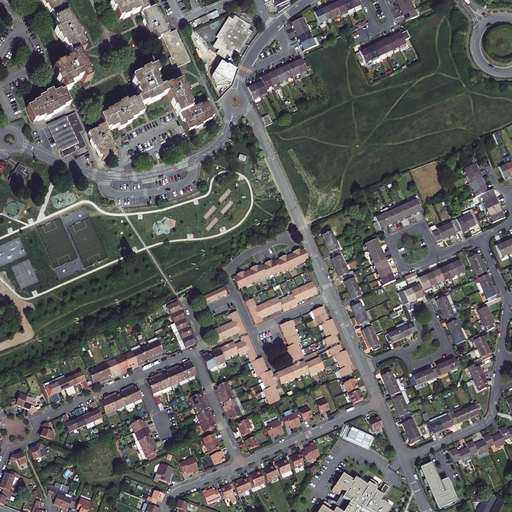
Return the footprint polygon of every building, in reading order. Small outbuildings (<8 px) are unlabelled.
[(61,86),(64,92),(64,93),(71,90),(69,86),(76,83),(75,82),(79,80),(82,79),(84,83),(90,80),(87,73),(89,72),(82,59),(81,59),(78,53),(85,50),(83,46),(84,46),(81,39),(83,38),(80,31),(79,32),(76,25),(75,26),(72,19),(71,20),(66,10),(68,9),(64,3),(66,2),(65,0),(39,0),(41,2),(42,1),(44,6),(45,7),(47,7),(50,13),(51,13),(56,23),(55,23),(58,30),(54,31),(57,38),(59,37),(61,43),(62,44),(64,43),(67,50),(68,49),(71,55),(72,59),(66,62),(66,63),(63,65),(63,63),(56,66),(57,68),(53,69),(58,79),(56,80),(60,87),(61,86)] [(109,0),(110,3),(109,4),(112,10),(114,10),(118,20),(122,18),(122,20),(129,17),(128,15),(132,13),(132,15),(139,12),(140,15),(143,21),(142,22),(143,24),(144,27),(152,43),(158,40),(158,39),(162,37),(168,34),(164,28),(166,27),(164,24),(162,20),(161,21),(160,18),(159,18),(156,11),(155,12),(153,9),(147,11),(144,5),(145,4),(143,0),(109,0)] [(290,5),(287,0),(273,0),(274,2),(273,2),(273,3),(274,4),(275,4),(276,7),(275,7),(278,13),(290,5)] [(341,19),(348,15),(341,0),(339,0),(338,1),(334,3),(340,15),(341,19)] [(355,12),(354,9),(349,0),(341,0),(348,15),(355,12)] [(349,0),(354,9),(361,6),(358,0),(349,0)] [(397,6),(398,9),(411,3),(414,2),(413,0),(399,0),(395,2),(397,6)] [(333,19),(340,15),(334,3),(331,4),(327,6),(333,19)] [(401,16),(414,10),(411,3),(398,9),(400,12),(401,16)] [(326,22),(333,19),(327,6),(324,8),(320,9),(326,22)] [(319,25),(326,22),(320,9),(317,11),(314,12),(317,20),(319,25)] [(414,10),(401,16),(403,20),(405,25),(418,19),(414,10)] [(248,30),(250,26),(235,16),(232,20),(228,18),(216,37),(218,39),(213,46),(219,50),(216,54),(224,59),(227,55),(231,57),(233,53),(236,50),(239,52),(252,33),(248,30)] [(306,26),(303,19),(290,25),(292,28),(293,31),(306,26)] [(296,38),(309,32),(306,26),(293,31),(295,35),(296,38)] [(162,37),(168,51),(170,50),(173,57),(171,58),(169,59),(173,70),(184,65),(186,64),(190,62),(177,33),(176,31),(168,34),(162,37)] [(300,45),(312,39),(309,32),(296,38),(298,42),(300,45)] [(399,48),(400,51),(404,49),(404,47),(406,46),(404,41),(401,34),(400,32),(397,34),(393,36),(399,48)] [(407,32),(401,34),(404,41),(410,39),(407,32)] [(399,48),(393,36),(390,37),(386,39),(392,51),(399,48)] [(312,39),(300,45),(301,49),(303,52),(305,51),(306,53),(309,52),(308,50),(319,45),(316,38),(312,40),(312,39)] [(392,51),(386,39),(383,40),(380,42),(386,55),(392,51)] [(376,44),(373,45),(379,58),(380,61),(387,58),(386,55),(380,42),(376,44)] [(373,64),(374,65),(381,62),(380,61),(379,58),(373,45),(370,47),(366,48),(372,61),(373,64)] [(367,68),(374,65),(373,64),(372,61),(366,48),(363,50),(359,52),(360,53),(356,55),(360,63),(364,61),(367,68)] [(298,60),(294,62),(300,74),(307,71),(309,75),(312,73),(306,60),(303,62),(301,58),(298,60)] [(224,74),(229,66),(221,61),(216,69),(220,72),(214,81),(222,86),(228,76),(224,74)] [(300,74),(294,62),(291,63),(287,65),(293,77),(300,74)] [(284,67),(280,68),(286,81),(293,77),(287,65),(284,67)] [(124,126),(130,124),(131,123),(130,121),(137,118),(136,117),(143,114),(140,107),(143,105),(147,104),(147,105),(160,99),(160,98),(167,95),(171,104),(173,109),(175,109),(178,115),(179,115),(182,121),(183,121),(188,131),(195,128),(195,129),(198,128),(202,126),(201,124),(205,123),(204,123),(211,119),(211,118),(214,117),(208,103),(201,106),(200,105),(195,107),(191,109),(190,106),(191,105),(188,98),(187,95),(188,94),(186,91),(185,88),(184,88),(181,81),(171,86),(170,85),(159,90),(158,87),(157,84),(156,83),(158,82),(155,76),(158,74),(155,67),(148,71),(148,69),(141,72),(141,74),(131,78),(133,82),(132,82),(135,89),(136,88),(138,92),(136,92),(139,99),(137,100),(133,102),(133,101),(126,104),(125,102),(119,105),(119,106),(112,109),(113,110),(106,113),(107,114),(100,117),(103,124),(104,125),(106,131),(110,129),(110,131),(117,128),(118,131),(121,129),(125,128),(124,126)] [(273,71),(279,84),(286,81),(280,68),(277,70),(273,71)] [(270,73),(266,74),(272,87),(274,92),(281,88),(279,84),(273,71),(270,73)] [(259,78),(261,81),(265,90),(272,87),(266,74),(263,76),(259,78)] [(258,82),(254,84),(260,97),(267,93),(265,90),(261,81),(258,82)] [(260,97),(254,84),(250,86),(247,87),(253,100),(260,97)] [(63,108),(70,105),(64,93),(64,92),(60,93),(59,92),(53,95),(51,92),(45,95),(45,96),(40,99),(39,99),(39,101),(33,104),(33,106),(27,109),(33,122),(36,121),(37,122),(44,119),(45,121),(51,118),(51,116),(57,113),(64,110),(63,108)] [(75,113),(47,126),(57,145),(59,150),(59,152),(61,152),(64,157),(86,147),(80,133),(83,131),(75,113)] [(269,116),(261,119),(265,127),(272,124),(269,116)] [(106,131),(104,125),(97,129),(97,130),(87,135),(91,141),(90,142),(93,148),(94,148),(95,151),(96,151),(99,157),(100,157),(102,160),(115,154),(112,147),(113,147),(111,142),(106,131)] [(511,160),(510,157),(503,160),(506,165),(511,178),(511,179),(511,160)] [(26,169),(19,164),(8,181),(20,188),(27,176),(23,173),(26,169)] [(465,178),(479,172),(478,168),(476,164),(462,171),(465,178)] [(511,178),(506,165),(499,168),(504,181),(508,179),(511,178)] [(468,185),(482,178),(481,175),(479,172),(465,178),(468,185)] [(471,192),(485,185),(484,182),(482,178),(468,185),(471,192)] [(477,197),(488,192),(487,189),(485,185),(471,192),(474,198),(477,197)] [(480,204),(495,198),(494,194),(492,191),(488,192),(477,197),(480,204)] [(497,201),(495,198),(480,204),(483,211),(485,210),(498,205),(497,201)] [(416,200),(409,203),(415,216),(418,214),(422,213),(416,200)] [(409,203),(402,206),(408,219),(411,217),(415,216),(409,203)] [(485,210),(488,217),(501,212),(500,208),(498,205),(485,210)] [(394,206),(387,209),(394,225),(398,223),(401,222),(395,209),(394,206)] [(408,219),(402,206),(395,209),(401,222),(405,220),(408,219)] [(385,213),(382,215),(387,228),(391,226),(394,225),(387,209),(387,208),(383,210),(385,213)] [(463,217),(469,231),(473,229),(476,227),(475,225),(478,223),(474,215),(473,212),(471,209),(468,211),(461,214),(463,217)] [(501,212),(488,217),(491,224),(504,218),(503,215),(501,212)] [(381,215),(375,218),(377,222),(372,224),(376,232),(380,230),(380,231),(384,229),(387,228),(382,215),(381,215)] [(452,220),(458,233),(461,231),(462,234),(465,232),(469,231),(463,217),(462,217),(456,220),(456,219),(452,220)] [(458,233),(452,220),(449,221),(450,223),(443,226),(449,240),(453,238),(456,237),(455,234),(458,233)] [(449,240),(443,226),(437,229),(435,226),(429,228),(435,243),(436,244),(437,245),(442,243),(446,241),(449,240)] [(326,244),(335,240),(336,240),(332,231),(331,232),(330,229),(323,232),(324,235),(322,236),(324,240),(326,245),(326,244)] [(364,245),(367,252),(380,246),(379,243),(377,239),(364,245)] [(505,241),(502,242),(507,255),(511,253),(511,246),(509,239),(505,241)] [(335,240),(326,244),(328,249),(330,253),(332,252),(333,255),(339,253),(340,252),(335,240)] [(507,255),(502,242),(498,244),(495,245),(500,258),(501,258),(502,261),(509,258),(507,255)] [(371,259),(383,253),(382,250),(380,246),(367,252),(364,254),(367,260),(371,259)] [(267,278),(280,272),(281,273),(299,265),(309,261),(303,249),(300,250),(300,249),(292,253),(293,254),(287,256),(286,255),(281,258),(279,259),(279,260),(276,261),(275,260),(272,262),(272,261),(264,264),(265,265),(261,266),(261,265),(258,267),(257,266),(250,269),(250,270),(244,273),(244,272),(236,275),(237,276),(233,278),(239,289),(266,277),(267,278)] [(473,267),(482,263),(480,259),(478,254),(476,255),(475,252),(468,255),(473,267)] [(333,255),(332,256),(333,259),(332,260),(334,264),(336,268),(344,265),(339,253),(333,255)] [(374,266),(386,260),(385,257),(383,253),(371,259),(374,266)] [(465,273),(464,271),(459,259),(455,261),(452,262),(458,277),(465,273)] [(388,263),(386,260),(374,266),(377,273),(389,267),(388,263)] [(451,280),(458,277),(452,262),(448,264),(445,265),(450,278),(451,280)] [(475,277),(477,279),(487,275),(484,269),(482,263),(473,267),(477,276),(475,277)] [(350,276),(348,273),(344,265),(336,268),(338,273),(340,277),(341,276),(343,279),(345,279),(350,276)] [(450,278),(445,265),(441,267),(438,269),(444,281),(450,278)] [(391,270),(389,267),(377,273),(380,279),(392,274),(391,270)] [(431,272),(437,284),(444,281),(438,269),(435,270),(431,272)] [(430,287),(437,284),(431,272),(428,273),(424,275),(427,281),(430,287)] [(394,277),(392,274),(380,279),(383,286),(395,281),(394,277)] [(350,276),(345,279),(346,282),(344,283),(346,287),(348,291),(357,287),(352,275),(350,276)] [(420,284),(423,291),(430,287),(427,281),(424,275),(421,276),(417,278),(420,284)] [(483,291),(492,287),(489,281),(487,275),(477,279),(474,280),(480,292),(483,291)] [(296,303),(317,294),(312,282),(291,292),(292,295),(278,301),(277,298),(256,307),(253,299),(245,302),(255,324),(263,321),(261,318),(282,309),(283,312),(298,306),(296,303)] [(410,288),(416,302),(419,300),(423,298),(422,297),(425,296),(423,291),(420,284),(410,288)] [(416,302),(410,288),(409,288),(408,286),(402,289),(403,291),(400,293),(402,297),(405,305),(407,304),(409,304),(409,305),(416,302)] [(359,301),(362,299),(357,287),(348,291),(350,295),(352,300),(354,299),(355,302),(359,301)] [(495,299),(494,296),(496,295),(494,291),(492,287),(483,291),(489,302),(495,299)] [(201,306),(211,302),(227,294),(224,288),(217,291),(198,299),(201,306)] [(441,295),(437,297),(438,300),(436,301),(438,305),(440,309),(452,304),(448,296),(446,297),(445,293),(441,295)] [(171,315),(180,311),(179,309),(181,308),(182,308),(179,301),(163,308),(167,317),(171,315)] [(355,302),(352,304),(353,307),(352,308),(353,312),(355,316),(364,312),(359,301),(355,302)] [(454,317),(453,314),(457,312),(453,304),(452,304),(440,309),(442,314),(444,318),(446,317),(447,320),(454,317)] [(482,320),(490,316),(488,311),(487,307),(485,308),(483,305),(478,307),(476,308),(482,320)] [(338,334),(332,320),(329,321),(323,307),(311,312),(318,326),(321,325),(326,339),(324,340),(327,347),(330,346),(336,343),(338,342),(335,335),(338,334)] [(181,314),(180,311),(171,315),(174,324),(187,318),(185,315),(184,312),(181,314)] [(211,331),(216,342),(237,334),(238,336),(239,336),(245,333),(246,333),(237,312),(229,315),(232,322),(211,331)] [(364,312),(355,316),(357,321),(359,325),(361,324),(362,327),(369,324),(364,312)] [(451,333),(453,332),(462,328),(457,316),(454,317),(447,320),(447,321),(449,324),(447,324),(449,329),(451,333)] [(490,316),(482,320),(487,331),(494,328),(492,325),(494,324),(492,320),(490,316)] [(187,318),(174,324),(178,332),(187,328),(187,326),(189,324),(188,322),(187,318)] [(301,342),(291,321),(280,326),(289,347),(286,348),(293,362),(298,360),(304,357),(298,343),(301,342)] [(369,324),(362,327),(364,330),(362,331),(364,336),(366,340),(375,336),(369,324)] [(397,331),(401,340),(405,338),(409,336),(408,334),(411,333),(411,332),(408,326),(397,331)] [(189,330),(187,328),(178,332),(181,340),(190,336),(194,335),(193,332),(191,329),(189,330)] [(458,344),(467,340),(462,328),(453,332),(451,333),(453,337),(455,342),(457,341),(458,344)] [(401,340),(397,331),(385,336),(388,343),(391,342),(391,344),(396,342),(401,340)] [(181,340),(185,349),(195,344),(194,342),(197,341),(195,338),(194,335),(190,336),(181,340)] [(472,338),(474,341),(477,350),(486,346),(484,342),(482,337),(481,338),(479,335),(476,336),(472,338)] [(219,348),(224,360),(238,354),(239,356),(246,353),(251,363),(257,377),(260,376),(261,379),(266,390),(263,391),(269,405),(281,400),(274,386),(277,385),(276,381),(273,376),(271,371),(268,372),(262,358),(258,360),(247,336),(241,339),(240,339),(241,342),(235,345),(233,342),(219,348)] [(375,336),(366,340),(368,344),(370,349),(372,348),(373,351),(380,348),(375,336)] [(161,349),(159,343),(158,341),(149,344),(155,359),(158,358),(161,357),(160,354),(163,353),(161,349)] [(152,360),(155,359),(149,344),(140,348),(146,361),(148,359),(149,362),(152,360)] [(352,365),(346,351),(343,352),(340,345),(338,346),(332,349),(328,350),(331,357),(334,356),(340,370),(337,371),(341,378),(352,373),(349,366),(352,365)] [(486,346),(477,350),(474,351),(478,359),(474,361),(475,365),(477,364),(490,358),(489,355),(490,355),(488,350),(486,346)] [(146,361),(140,348),(132,352),(138,367),(141,365),(144,364),(143,362),(146,361)] [(219,348),(216,349),(213,350),(214,353),(211,354),(218,370),(227,366),(224,360),(219,348)] [(135,368),(138,367),(132,352),(123,356),(128,368),(131,367),(132,369),(135,368)] [(218,370),(211,354),(208,355),(207,353),(204,354),(201,355),(209,374),(218,370)] [(126,369),(128,368),(123,356),(114,360),(121,374),(124,373),(127,372),(126,369)] [(324,369),(319,358),(305,364),(304,361),(300,363),(294,365),(276,373),(276,374),(279,380),(281,385),(309,373),(310,375),(324,369)] [(445,363),(449,371),(461,366),(458,360),(455,361),(454,359),(450,361),(445,363)] [(118,376),(121,374),(114,360),(106,363),(111,376),(114,374),(115,377),(118,376)] [(182,367),(187,379),(196,375),(190,360),(186,362),(183,363),(184,366),(182,367)] [(111,376),(106,363),(97,367),(104,382),(107,381),(109,379),(108,377),(111,376)] [(434,370),(437,377),(449,371),(445,363),(441,365),(437,366),(438,368),(434,370)] [(475,365),(468,367),(474,380),(483,376),(481,371),(479,367),(478,367),(477,364),(475,365)] [(179,383),(187,379),(182,367),(179,368),(178,366),(175,367),(172,368),(179,383)] [(88,371),(93,384),(97,383),(98,385),(101,383),(104,382),(97,367),(88,371)] [(170,387),(179,383),(172,368),(169,369),(166,371),(167,373),(165,374),(170,387)] [(394,381),(390,372),(389,369),(383,372),(384,375),(382,376),(384,381),(386,385),(394,381)] [(437,377),(434,370),(431,371),(430,369),(426,371),(422,373),(425,382),(437,377)] [(73,376),(77,385),(82,383),(85,390),(87,389),(88,389),(81,373),(73,376)] [(171,390),(170,387),(165,374),(162,376),(161,373),(158,374),(155,376),(162,393),(163,394),(171,390)] [(425,382),(422,373),(417,375),(413,377),(414,379),(410,380),(413,387),(425,382)] [(65,380),(72,396),(74,395),(76,394),(73,387),(77,385),(73,376),(65,380)] [(154,397),(162,393),(155,376),(152,377),(149,378),(150,381),(147,382),(154,397)] [(483,376),(474,380),(479,392),(487,389),(486,387),(485,384),(487,384),(483,376)] [(355,378),(344,383),(348,392),(357,388),(355,383),(357,382),(355,378)] [(61,392),(57,383),(56,380),(44,385),(53,404),(56,403),(60,401),(56,394),(61,392)] [(58,383),(57,383),(61,392),(65,390),(69,397),(70,397),(72,396),(65,380),(58,383)] [(393,396),(399,393),(394,381),(386,385),(388,389),(389,393),(392,392),(393,396)] [(216,394),(218,397),(231,391),(228,382),(224,384),(217,387),(218,390),(215,391),(216,394)] [(127,388),(134,403),(141,400),(142,399),(137,387),(134,388),(133,385),(130,387),(127,388)] [(125,407),(134,403),(127,388),(124,389),(121,391),(122,393),(120,394),(119,394),(125,407)] [(360,390),(349,395),(353,404),(363,400),(360,394),(362,393),(360,390)] [(231,391),(218,397),(219,400),(220,403),(223,401),(224,404),(235,399),(231,391)] [(113,394),(110,396),(116,410),(125,407),(119,394),(117,395),(116,393),(113,394)] [(396,408),(404,405),(401,396),(399,393),(393,396),(394,399),(392,400),(394,404),(396,408)] [(201,397),(200,394),(195,397),(189,399),(193,408),(206,402),(205,399),(204,396),(201,397)] [(22,408),(26,398),(19,395),(17,401),(12,399),(9,400),(12,407),(15,406),(19,407),(22,408)] [(157,395),(154,397),(160,412),(164,410),(157,395)] [(100,402),(106,415),(116,410),(110,396),(107,397),(104,398),(105,400),(100,402)] [(26,410),(29,411),(31,414),(37,411),(36,409),(36,408),(31,406),(33,400),(26,398),(22,408),(26,410)] [(324,398),(315,402),(320,414),(323,413),(323,412),(326,411),(329,410),(324,398)] [(223,410),(225,413),(238,407),(235,399),(224,404),(225,406),(222,407),(223,410)] [(94,412),(90,413),(93,422),(102,418),(94,402),(93,403),(91,404),(94,412)] [(196,416),(207,411),(206,409),(209,408),(207,405),(206,402),(193,408),(196,416)] [(404,405),(396,408),(398,412),(400,417),(402,416),(403,419),(410,416),(404,405)] [(307,406),(298,410),(303,422),(306,421),(306,420),(309,418),(312,417),(307,406)] [(462,411),(466,420),(474,416),(475,418),(475,419),(479,417),(477,411),(474,406),(462,411)] [(230,418),(231,420),(242,416),(238,407),(225,413),(226,416),(227,419),(230,418)] [(466,420),(462,411),(461,407),(452,411),(451,408),(448,410),(449,413),(453,423),(456,421),(457,423),(462,421),(466,420)] [(93,422),(90,413),(85,415),(82,408),(80,409),(78,409),(86,426),(93,422)] [(77,429),(86,426),(78,409),(76,410),(75,411),(78,419),(74,420),(77,429)] [(196,416),(200,424),(213,418),(212,415),(211,412),(208,413),(207,411),(196,416)] [(282,421),(286,429),(289,427),(290,429),(293,428),(296,426),(296,428),(301,426),(295,412),(284,417),(285,420),(282,421)] [(453,423),(449,413),(446,414),(448,418),(439,421),(442,430),(446,428),(451,426),(450,424),(453,423)] [(69,433),(77,429),(74,420),(69,422),(66,415),(64,416),(62,417),(69,433)] [(407,432),(415,428),(411,419),(410,416),(403,419),(405,422),(403,423),(405,428),(407,432)] [(383,428),(378,417),(372,419),(372,418),(369,420),(374,432),(383,428)] [(213,418),(200,424),(204,433),(215,428),(213,425),(216,424),(215,421),(213,418)] [(439,421),(437,418),(425,423),(425,424),(430,433),(433,431),(433,434),(438,432),(442,430),(439,421)] [(243,436),(250,433),(248,429),(252,428),(248,419),(238,424),(240,429),(240,430),(241,433),(243,436)] [(128,426),(132,434),(148,427),(147,425),(146,423),(145,421),(143,423),(143,422),(141,420),(132,424),(128,426)] [(265,428),(269,436),(272,435),(273,437),(276,435),(279,434),(279,435),(284,433),(278,420),(267,425),(268,427),(265,428)] [(41,433),(40,436),(50,440),(53,433),(47,431),(49,426),(48,423),(41,426),(43,429),(41,433)] [(148,427),(132,434),(136,443),(138,441),(149,437),(148,434),(150,433),(150,432),(149,430),(148,427)] [(511,440),(511,428),(507,430),(506,427),(502,428),(499,429),(501,434),(503,441),(510,437),(511,441),(511,440)] [(415,428),(407,432),(408,436),(412,444),(420,441),(415,428)] [(503,441),(501,434),(491,438),(490,434),(486,436),(482,438),(484,441),(487,448),(494,445),(495,448),(505,444),(503,441)] [(142,450),(155,444),(154,441),(153,439),(152,438),(150,439),(149,437),(138,441),(142,450)] [(261,446),(257,437),(244,442),(245,444),(246,445),(247,445),(249,451),(261,446)] [(217,439),(205,444),(210,453),(219,449),(216,444),(218,443),(218,441),(217,439)] [(142,450),(138,441),(136,443),(143,459),(145,458),(142,450)] [(487,448),(484,441),(474,445),(473,441),(469,443),(466,445),(467,448),(471,455),(477,452),(478,456),(488,451),(487,448)] [(47,447),(37,443),(36,447),(32,448),(29,450),(33,460),(40,457),(40,458),(47,455),(45,450),(47,447)] [(322,455),(316,443),(313,444),(311,445),(311,446),(306,449),(307,451),(304,452),(308,461),(322,455)] [(155,444),(142,450),(145,458),(147,458),(154,454),(156,454),(155,451),(158,450),(157,448),(156,446),(155,444)] [(471,455),(467,448),(458,452),(456,449),(453,450),(449,452),(454,462),(461,460),(462,463),(472,458),(471,455)] [(27,463),(22,453),(19,454),(15,456),(12,455),(9,461),(13,462),(17,461),(20,466),(27,463)] [(223,453),(211,458),(215,467),(225,463),(222,458),(224,457),(223,455),(223,453)] [(290,458),(295,470),(300,467),(302,471),(306,469),(300,456),(294,459),(293,457),(290,458)] [(198,471),(192,457),(180,462),(185,473),(186,473),(186,474),(189,473),(192,472),(193,473),(198,471)] [(280,463),(276,465),(281,476),(283,479),(284,479),(293,476),(287,462),(281,465),(280,463)] [(453,503),(456,502),(451,488),(448,483),(447,479),(439,482),(431,463),(430,463),(431,463),(419,468),(420,471),(423,477),(425,481),(427,486),(429,491),(432,497),(438,510),(441,508),(453,503)] [(178,471),(162,464),(159,470),(156,477),(171,484),(173,480),(171,479),(174,474),(176,475),(178,471)] [(264,470),(269,482),(278,478),(274,468),(268,471),(267,469),(265,470),(264,470)] [(19,475),(10,472),(9,475),(5,473),(3,477),(2,481),(16,486),(18,479),(19,475)] [(250,476),(255,488),(265,484),(261,474),(255,477),(254,475),(252,476),(250,476)] [(342,474),(332,491),(340,497),(334,506),(337,507),(335,509),(333,508),(324,502),(317,511),(388,511),(392,508),(382,502),(381,503),(380,502),(382,499),(377,496),(379,494),(375,491),(380,485),(370,479),(366,486),(355,478),(354,479),(350,477),(349,479),(342,474)] [(251,489),(246,477),(242,479),(247,491),(251,489)] [(238,495),(247,491),(242,479),(240,480),(238,480),(239,481),(233,484),(238,495)] [(16,486),(2,481),(0,484),(0,488),(3,489),(2,493),(11,496),(13,493),(9,491),(11,488),(15,490),(16,486)] [(233,484),(233,483),(228,485),(234,497),(238,495),(233,484)] [(377,496),(382,499),(389,487),(385,484),(379,494),(377,496)] [(66,494),(61,492),(61,491),(54,488),(51,487),(50,487),(44,485),(49,496),(52,497),(55,490),(59,492),(57,495),(64,498),(66,494)] [(236,502),(228,485),(225,486),(226,487),(223,488),(220,490),(225,501),(229,499),(231,504),(236,502)] [(202,493),(208,506),(212,504),(218,502),(222,500),(218,490),(214,491),(213,489),(207,492),(207,491),(204,492),(202,493)] [(57,506),(60,508),(64,498),(57,495),(59,492),(55,490),(52,497),(52,498),(55,499),(55,501),(53,505),(57,506)] [(147,501),(154,504),(155,500),(157,501),(161,503),(162,501),(164,495),(154,491),(151,498),(148,497),(147,501)] [(11,496),(2,493),(0,496),(0,495),(0,504),(4,506),(7,499),(10,500),(11,496)] [(475,511),(483,511),(493,496),(487,493),(476,511),(475,511)] [(73,507),(77,498),(73,496),(73,497),(66,494),(64,498),(60,508),(64,509),(68,510),(69,507),(70,505),(73,507)] [(498,498),(490,511),(498,511),(505,501),(498,498)] [(80,499),(77,508),(80,509),(79,511),(78,511),(87,511),(91,503),(80,499)] [(144,504),(141,511),(142,511),(144,511),(157,511),(159,509),(155,508),(153,507),(154,504),(147,501),(145,504),(144,504)] [(189,505),(178,501),(177,504),(175,508),(179,509),(181,510),(180,511),(186,511),(189,505)]
